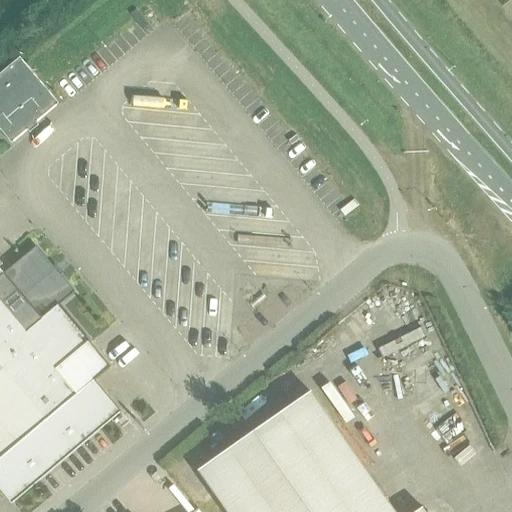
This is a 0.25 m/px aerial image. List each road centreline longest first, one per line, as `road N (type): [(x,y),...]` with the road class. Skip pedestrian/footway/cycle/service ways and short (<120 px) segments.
road 1 (unclassified): [(75,511),(372,259),(424,249)]
road 2 (primary): [(333,0),(511,198)]
road 3 (primary): [(511,152),(380,0)]
road 4 (unclassified): [(511,396),(453,273),(424,249)]
